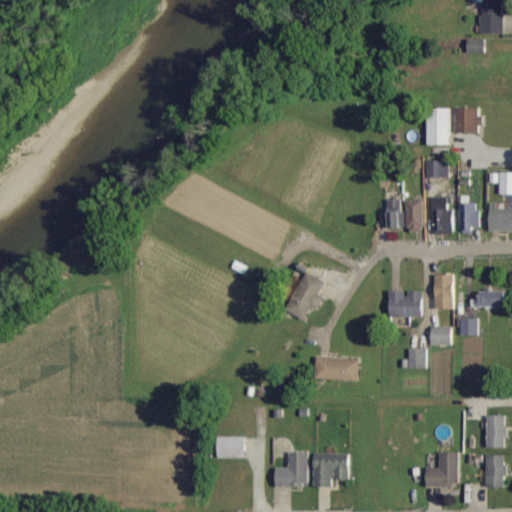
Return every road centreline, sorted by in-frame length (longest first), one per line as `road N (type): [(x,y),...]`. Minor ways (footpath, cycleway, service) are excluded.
road 1 (residential): [(321,339),(358,268),(391,246),(511,245)]
road 2 (residential): [(511,400),(377,400)]
